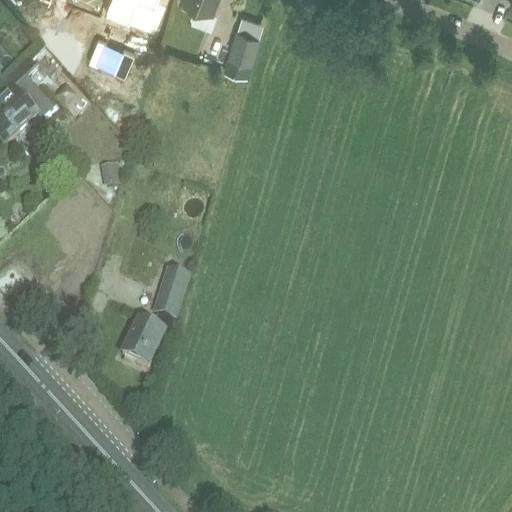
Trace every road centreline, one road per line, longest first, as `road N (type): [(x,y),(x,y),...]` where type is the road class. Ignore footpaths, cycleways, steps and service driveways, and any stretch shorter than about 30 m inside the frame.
road 1 (secondary): [(158,511),(0,336)]
road 2 (residential): [(511,48),(391,0)]
